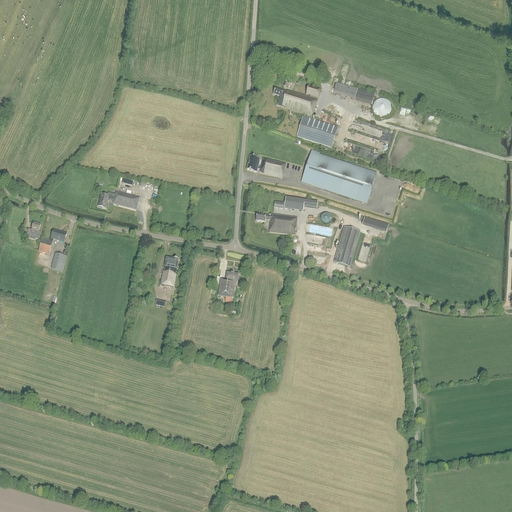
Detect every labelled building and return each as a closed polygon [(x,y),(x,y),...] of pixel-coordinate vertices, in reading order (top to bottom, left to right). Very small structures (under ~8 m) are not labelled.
[(335,83),(333,93),(372,103),(375,93),(335,83)] [(309,98),(296,93),(287,90),(286,92),(275,89),(273,94),(280,97),(277,106),(285,108),(285,109),(296,112),(304,115),(303,116),(297,136),(332,147),(338,127),(305,117),(305,115),(312,117),(317,100),(312,98),(312,97),(317,99),(320,89),(309,85),(306,95),(310,97),(309,98)] [(385,98),(383,98),(382,98),(380,98),(378,99),(376,100),(375,101),(374,103),(373,105),(372,107),(373,109),(373,111),(374,113),(375,114),(376,115),(378,116),(380,117),(382,117),(384,117),(386,116),(387,116),(389,114),(391,112),(391,110),(392,108),(392,105),(391,103),(390,101),(388,100),(385,98)] [(367,203),(377,174),(314,153),(312,160),(310,160),(305,174),(307,175),(305,183),(367,203)] [(286,164),(263,158),(261,167),(259,166),(261,159),(250,156),(247,170),(257,172),(258,169),(260,170),(260,173),(282,178),(286,164)] [(114,201),(113,204),(119,205),(136,210),(140,197),(120,192),(119,193),(116,193),(116,195),(114,201)] [(101,194),(98,206),(106,208),(108,200),(114,201),(116,195),(108,193),(107,196),(101,194)] [(286,198),(284,209),(303,212),(304,207),(317,208),(318,202),(286,198)] [(326,224),(327,224),(328,224),(329,223),(330,223),(331,222),(331,221),(331,220),(331,219),(331,218),(331,217),(331,216),(330,215),(329,214),(328,214),(327,213),(326,213),(325,213),(324,214),(323,214),(322,215),(321,216),(321,217),(320,218),(320,219),(320,220),(321,221),(321,222),(322,223),(323,224),(324,224),(325,224),(326,224)] [(269,214),(268,216),(266,216),(266,215),(257,214),(256,221),(265,222),(265,220),(270,221),(269,233),(295,236),(297,218),(272,215),(272,214),(269,214)] [(389,225),(364,218),(362,226),(386,233),(389,225)] [(40,226),(33,224),(32,229),(31,232),(27,230),(25,236),(28,237),(28,239),(35,241),(35,240),(39,241),(41,233),(38,233),(39,231),(40,226)] [(333,263),(349,268),(360,232),(344,228),(333,263)] [(67,235),(54,231),(51,239),(50,239),(49,242),(42,240),(39,252),(49,255),(53,243),(52,242),(53,240),(64,243),(67,235)] [(62,273),(67,258),(57,255),(52,271),(62,273)] [(174,259),(174,260),(166,258),(164,272),(163,272),(160,285),(175,288),(177,273),(179,260),(174,259)] [(236,285),(238,275),(226,273),(225,280),(220,279),(217,296),(232,298),(234,286),(233,286),(233,284),(236,285)]
